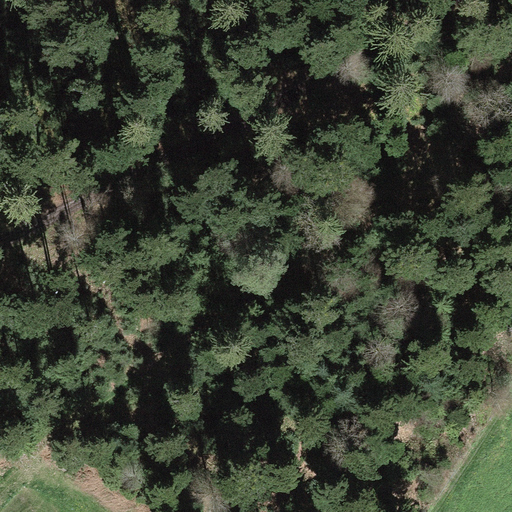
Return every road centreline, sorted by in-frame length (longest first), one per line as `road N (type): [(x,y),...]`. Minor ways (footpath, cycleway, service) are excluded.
road 1 (track): [(443,0),(351,63),(0,245)]
road 2 (track): [(431,511),(511,394)]
